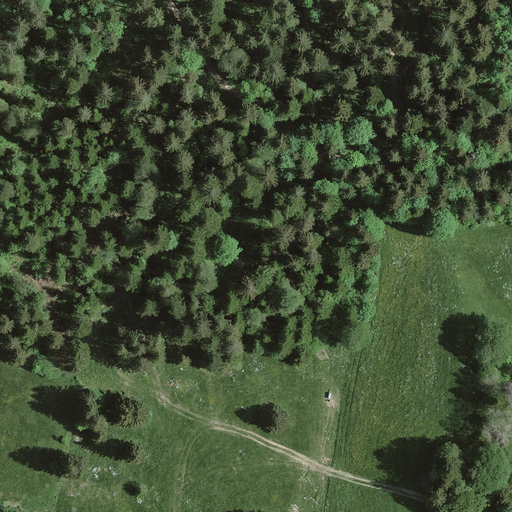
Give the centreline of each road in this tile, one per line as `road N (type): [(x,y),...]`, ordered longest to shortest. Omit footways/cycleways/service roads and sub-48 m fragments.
road 1 (track): [(465,511),(344,477),(199,421)]
road 2 (track): [(381,0),(382,122)]
